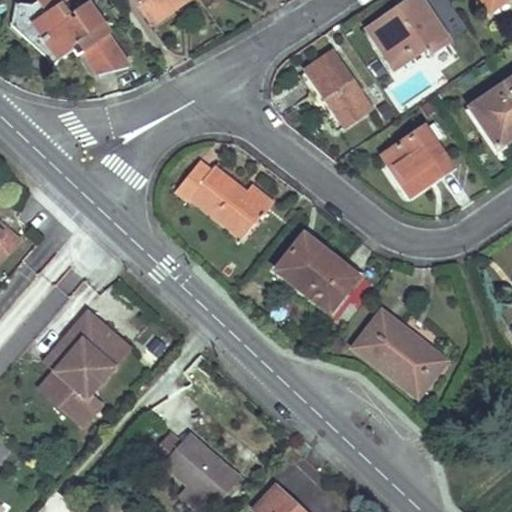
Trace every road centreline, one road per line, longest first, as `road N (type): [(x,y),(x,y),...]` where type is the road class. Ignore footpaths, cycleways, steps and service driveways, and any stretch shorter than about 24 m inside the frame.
road 1 (tertiary): [(92,199),(421,511)]
road 2 (residential): [(511,195),(461,229),(399,228),(362,212),(210,83)]
road 3 (residential): [(210,83),(132,114),(44,131),(31,144)]
road 4 (unknown): [(112,216),(0,346)]
road 5 (residential): [(92,199),(210,83)]
road 6 (residential): [(210,83),(328,0)]
